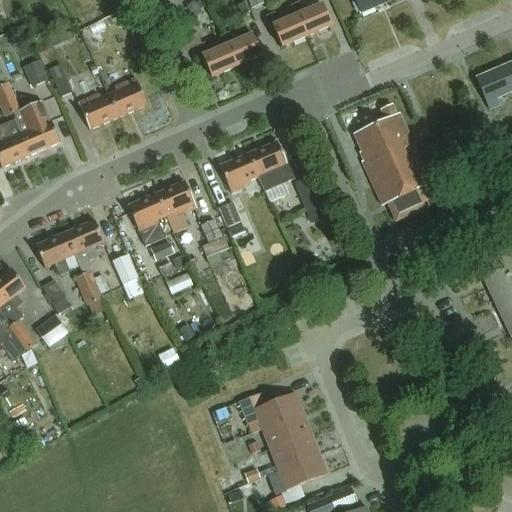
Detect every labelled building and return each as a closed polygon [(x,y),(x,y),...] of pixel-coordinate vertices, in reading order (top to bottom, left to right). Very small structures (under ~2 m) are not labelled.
[(247,0),(252,11),(265,6),(263,0),(247,0)] [(353,0),(360,16),(398,0),(353,0)] [(299,4),(290,8),(295,19),(297,18),(306,39),(331,29),(322,7),(304,15),(299,4)] [(275,15),(265,19),(270,30),(272,29),(281,50),(306,39),(297,18),(295,19),(279,26),(275,15)] [(64,32),(47,39),(50,45),(44,47),(46,52),(69,43),(64,32)] [(229,35),(220,39),(225,50),(227,49),(236,70),(261,59),(252,38),(234,45),(229,35)] [(204,46),(195,49),(200,60),(202,60),(211,81),(236,70),(227,49),(225,50),(209,56),(204,46)] [(41,62),(25,69),(33,88),(49,82),(41,62)] [(511,69),(511,66),(475,81),(489,112),(499,108),(496,101),(511,94),(511,69)] [(60,67),(49,72),(61,100),(73,95),(60,67)] [(108,97),(118,121),(147,108),(135,81),(115,90),(117,94),(108,97)] [(12,116),(21,113),(9,86),(1,89),(12,116)] [(1,89),(0,89),(0,108),(5,120),(12,116),(1,89)] [(118,121),(108,97),(100,101),(98,97),(78,106),(89,133),(118,121)] [(15,123),(30,159),(60,146),(42,104),(21,113),(12,116),(15,123)] [(385,124),(354,138),(365,163),(361,165),(382,209),(387,206),(395,225),(428,209),(427,208),(437,203),(429,187),(431,186),(399,117),(396,119),(391,107),(380,113),(385,124)] [(0,167),(2,171),(30,159),(15,123),(0,129),(0,143),(1,144),(0,144),(0,167)] [(277,144),(248,157),(258,180),(264,194),(293,182),(288,172),(277,144)] [(249,183),(258,180),(248,157),(219,169),(231,196),(251,187),(249,183)] [(312,226),(327,219),(310,180),(294,187),(312,226)] [(156,196),(166,220),(174,216),(176,220),(196,211),(185,184),(156,196)] [(127,209),(139,236),(144,249),(165,241),(159,227),(157,223),(166,220),(156,196),(127,209)] [(227,230),(232,242),(245,236),(241,225),(233,205),(218,212),(226,231),(227,230)] [(64,236),(74,259),(84,254),(88,264),(98,260),(94,250),(104,246),(94,223),(64,236)] [(224,242),(215,223),(202,229),(210,248),(224,242)] [(64,263),(74,259),(64,236),(35,248),(44,271),(54,267),(58,277),(69,273),(64,263)] [(155,264),(174,256),(169,244),(150,252),(155,264)] [(509,251),(475,267),(486,290),(511,277),(511,246),(508,249),(509,251)] [(131,301),(147,295),(131,255),(115,261),(131,301)] [(293,289),(293,268),(252,268),(252,290),(293,289)] [(10,271),(0,279),(0,311),(12,327),(18,323),(22,320),(16,312),(23,306),(20,302),(17,298),(25,291),(10,271)] [(172,285),(175,293),(195,285),(191,274),(179,279),(180,282),(172,285)] [(96,289),(94,283),(90,275),(76,281),(81,295),(96,289)] [(511,277),(486,290),(497,313),(511,306),(511,277)] [(81,295),(87,309),(102,303),(96,289),(81,295)] [(511,306),(497,313),(508,336),(511,334),(511,306)] [(0,340),(8,335),(6,332),(12,327),(0,311),(0,340)] [(67,336),(55,320),(36,334),(48,350),(67,336)] [(12,327),(6,332),(8,335),(15,344),(28,335),(18,323),(12,327)] [(28,335),(15,344),(24,356),(37,347),(28,335)] [(167,369),(183,364),(178,350),(162,355),(167,369)] [(295,396),(253,412),(261,433),(303,416),(295,396)] [(303,416),(261,433),(269,453),(311,437),(303,416)] [(311,437),(269,453),(277,473),(319,457),(311,437)] [(319,457),(277,473),(286,494),(327,477),(319,457)] [(287,494),(270,497),(272,511),(275,511),(289,510),(287,494)]
